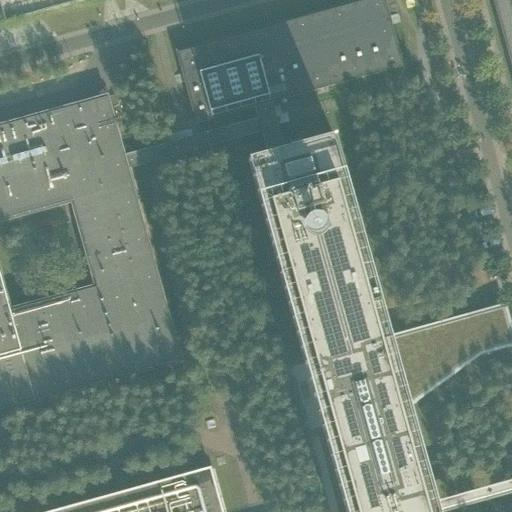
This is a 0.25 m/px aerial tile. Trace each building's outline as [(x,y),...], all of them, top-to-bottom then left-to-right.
[(0,0),(0,8),(4,24),(38,15),(70,6),(91,0),(0,0)] [(363,0),(177,52),(196,122),(255,105),(270,101),(401,65),(383,0),(363,0)] [(511,0),(494,0),(511,64),(511,0)] [(107,97),(0,126),(0,408),(179,358),(126,168),(123,157),(107,97)] [(126,168),(132,166),(262,130),(263,131),(278,127),(277,125),(274,116),(270,101),(255,105),(259,119),(185,140),(175,142),(123,157),(126,168)] [(399,372),(511,340),(511,317),(509,308),(390,341),(333,136),(284,149),(278,127),(263,131),(269,154),(247,159),(345,511),(437,511),(434,500),(399,372)] [(0,429),(0,445),(10,442),(6,428),(0,429)] [(222,511),(210,468),(47,511),(222,511)] [(440,511),(510,492),(511,491),(511,478),(434,500),(437,511),(440,511)]
